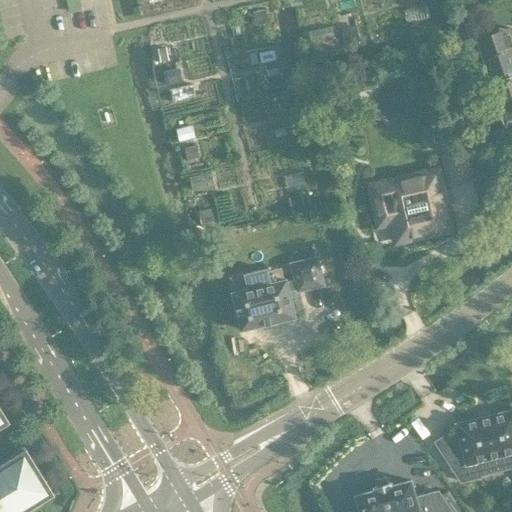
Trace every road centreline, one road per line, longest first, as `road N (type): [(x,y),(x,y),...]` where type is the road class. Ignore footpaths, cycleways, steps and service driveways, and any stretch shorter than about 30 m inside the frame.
road 1 (secondary): [(179,484),(0,219)]
road 2 (secondary): [(0,270),(145,504)]
road 3 (unclassified): [(322,408),(511,279)]
road 4 (unclassified): [(190,502),(322,408)]
road 5 (unclassified): [(322,408),(179,484)]
